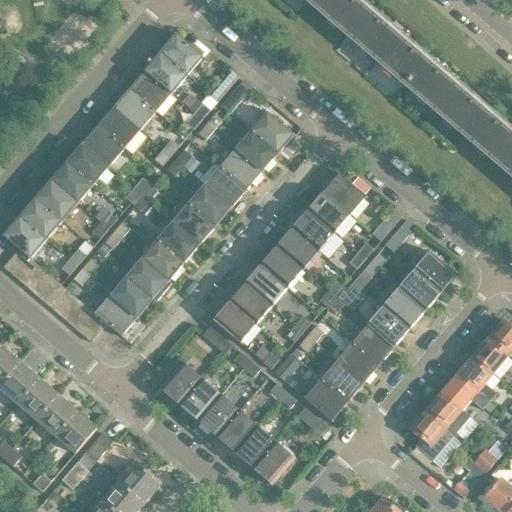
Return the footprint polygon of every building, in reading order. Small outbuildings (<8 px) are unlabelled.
[(511,133),(356,0),(305,0),(511,177),(511,133)] [(177,35),(161,53),(188,76),(210,51),(195,38),(189,45),(177,35)] [(161,53),(146,71),(173,94),(188,76),(161,53)] [(209,95),(217,102),(239,77),(230,70),(209,95)] [(146,71),(130,90),(157,112),(173,94),(146,71)] [(221,106),(230,114),(252,88),(243,81),(221,106)] [(130,90),(114,108),(141,131),(157,112),(130,90)] [(244,104),(261,120),(269,111),(264,106),(269,101),(257,90),(244,104)] [(203,104),(195,113),(203,119),(210,110),(203,104)] [(114,108),(99,126),(126,149),(141,131),(114,108)] [(268,112),(252,131),(279,154),(295,135),(268,112)] [(203,119),(195,113),(186,124),(193,130),(203,119)] [(215,114),(207,123),(215,130),(222,121),(215,114)] [(215,130),(207,123),(198,134),(205,141),(215,130)] [(99,126),(83,145),(110,167),(126,149),(99,126)] [(252,131),(236,149),(263,172),(279,154),(252,131)] [(172,140),(163,150),(171,156),(179,147),(172,140)] [(83,145),(67,163),(94,186),(110,167),(83,145)] [(236,149),(221,167),(248,190),(263,172),(236,149)] [(171,156),(163,150),(155,160),(162,166),(171,156)] [(184,151),(176,160),(183,167),(191,157),(184,151)] [(192,157),(184,166),(192,173),(200,164),(192,157)] [(183,167),(176,160),(167,170),(174,177),(183,167)] [(67,163),(52,181),(79,204),(94,186),(67,163)] [(221,167),(205,186),(232,209),(248,190),(221,167)] [(340,174),(324,192),(351,215),(367,197),(340,174)] [(143,179),(134,188),(142,195),(150,185),(143,179)] [(52,181),(36,199),(63,222),(79,204),(52,181)] [(150,185),(142,195),(150,201),(158,192),(150,185)] [(205,186),(189,204),(216,227),(232,209),(205,186)] [(126,198),(133,205),(142,195),(134,188),(126,198)] [(324,192),(309,211),(335,234),(351,215),(324,192)] [(142,195),(133,205),(141,211),(150,201),(142,195)] [(36,199),(20,218),(47,241),(63,222),(36,199)] [(189,204),(174,222),(201,245),(216,227),(189,204)] [(372,234),(381,242),(402,216),(394,209),(372,234)] [(309,211),(293,229),(320,252),(335,234),(309,211)] [(109,213),(101,223),(108,229),(117,219),(109,213)] [(19,249),(11,258),(30,274),(37,265),(31,260),(47,241),(20,218),(4,236),(19,249)] [(385,245),(394,253),(415,227),(407,220),(385,245)] [(174,222),(158,241),(185,264),(201,245),(174,222)] [(108,229),(101,223),(92,233),(100,239),(108,229)] [(121,223),(113,233),(121,240),(129,230),(121,223)] [(293,229),(277,248),(304,271),(320,252),(293,229)] [(121,240),(113,233),(104,243),(112,250),(121,240)] [(158,241),(142,259),(169,282),(185,264),(158,241)] [(366,243),(358,253),(366,259),(374,250),(366,243)] [(277,248),(261,266),(288,289),(304,271),(277,248)] [(78,249),(69,260),(77,266),(86,256),(78,249)] [(431,252),(416,270),(442,293),(458,275),(431,252)] [(366,259),(358,253),(349,263),(357,270),(366,259)] [(378,254),(370,263),(378,270),(386,260),(378,254)] [(4,268),(22,283),(30,274),(11,258),(4,268)] [(142,259),(127,277),(154,300),(159,294),(162,297),(172,285),(169,282),(142,259)] [(77,266),(69,260),(61,269),(69,276),(77,266)] [(91,260),(82,270),(89,277),(98,266),(91,260)] [(378,270),(370,263),(361,274),(369,280),(378,270)] [(22,283),(30,290),(45,272),(37,265),(30,274),(22,283)] [(261,266),(246,284),(273,307),(288,289),(261,266)] [(89,277),(82,270),(73,279),(81,286),(89,277)] [(416,270),(400,289),(427,312),(442,293),(416,270)] [(30,290),(38,297),(53,278),(45,272),(30,290)] [(127,277),(111,296),(138,319),(154,300),(127,277)] [(53,278),(38,297),(46,304),(61,286),(53,278)] [(246,284),(230,303),(257,326),(273,307),(246,284)] [(64,288),(61,286),(46,304),(49,307),(64,288)] [(49,307),(57,314),(73,295),(64,288),(49,307)] [(345,288),(336,298),(344,304),(352,295),(345,288)] [(400,289),(384,307),(411,330),(427,312),(400,289)] [(57,314),(65,320),(81,302),(73,295),(57,314)] [(95,314),(107,324),(122,337),(138,319),(111,296),(95,314)] [(336,298),(328,308),(335,314),(344,304),(336,298)] [(73,327),(81,318),(88,309),(81,302),(65,320),(73,327)] [(257,326),(230,303),(214,321),(241,344),(257,326)] [(384,307),(368,325),(395,349),(411,330),(384,307)] [(88,309),(81,318),(99,333),(107,324),(95,314),(88,309)] [(304,316),(295,326),(303,333),(311,323),(304,316)] [(81,318),(73,327),(91,343),(99,333),(81,318)] [(511,326),(505,320),(489,339),(509,356),(511,358),(511,326)] [(368,325),(353,344),(379,367),(395,349),(368,325)] [(303,333),(295,326),(287,336),(294,342),(303,333)] [(316,326),(307,337),(315,343),(323,333),(316,326)] [(203,336),(225,354),(232,346),(210,327),(203,336)] [(184,337),(176,346),(194,362),(203,352),(184,337)] [(315,343),(307,337),(299,346),(306,353),(315,343)] [(489,339),(473,357),(493,374),(509,356),(489,339)] [(353,344),(337,362),(364,385),(379,367),(353,344)] [(0,347),(0,386),(20,363),(1,346),(0,347)] [(234,361),(244,369),(250,362),(240,353),(234,361)] [(263,363),(271,370),(279,360),(272,353),(263,363)] [(275,373),(284,381),(299,364),(290,356),(275,373)] [(473,357),(458,375),(489,402),(496,394),(485,384),(493,374),(473,357)] [(250,362),(244,369),(254,378),(260,370),(250,362)] [(337,362),(321,381),(348,404),(364,385),(337,362)] [(0,386),(0,388),(18,404),(39,379),(20,363),(0,386)] [(161,390),(180,406),(203,379),(185,363),(161,390)] [(458,375),(442,393),(462,411),(471,400),(482,410),(489,402),(458,375)] [(18,404),(37,421),(59,396),(39,379),(18,404)] [(180,406),(198,422),(221,395),(203,379),(180,406)] [(348,404),(321,381),(305,399),(332,422),(348,404)] [(270,392),(281,401),(287,393),(277,384),(270,392)] [(287,393),(281,401),(290,409),(297,401),(287,393)] [(442,393),(427,411),(454,435),(470,417),(462,411),(442,393)] [(198,422),(217,438),(240,411),(221,395),(198,422)] [(37,421),(56,437),(78,412),(59,396),(37,421)] [(298,417),(320,435),(327,427),(305,408),(298,417)] [(217,438),(235,453),(258,427),(240,411),(217,438)] [(454,435),(427,411),(411,430),(422,440),(415,447),(432,462),(454,435)] [(78,412),(56,437),(75,453),(97,428),(78,412)] [(235,453),(254,469),(277,442),(258,427),(235,453)] [(86,453),(96,462),(113,442),(103,433),(86,453)] [(0,445),(0,455),(4,459),(13,449),(4,441),(0,445)] [(277,442),(254,469),(272,485),(295,458),(277,442)] [(415,447),(410,454),(427,468),(432,462),(415,447)] [(13,449),(4,459),(13,467),(22,457),(13,449)] [(485,451),(480,457),(491,467),(497,460),(485,451)] [(491,467),(480,457),(474,464),(485,473),(491,467)] [(136,462),(120,482),(145,503),(161,484),(136,462)] [(78,463),(70,472),(80,481),(88,472),(78,463)] [(80,481),(70,472),(62,481),(73,490),(80,481)] [(33,484),(42,492),(51,482),(42,474),(33,484)] [(484,499),(499,511),(504,511),(511,503),(511,487),(502,479),(484,499)] [(120,482),(104,501),(116,511),(137,511),(145,503),(120,482)] [(384,498),(371,511),(407,511),(393,501),(391,504),(384,498)] [(116,511),(104,501),(94,511),(116,511)]
